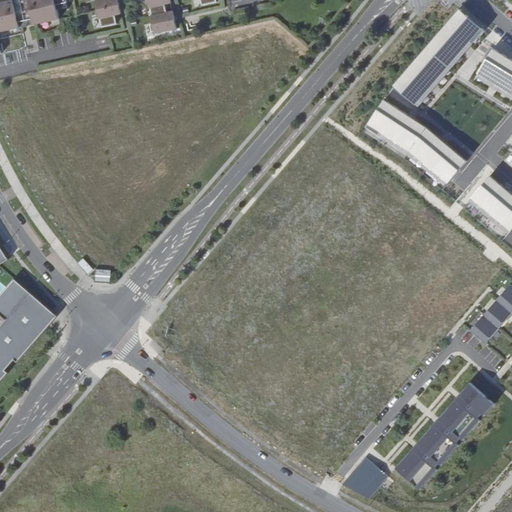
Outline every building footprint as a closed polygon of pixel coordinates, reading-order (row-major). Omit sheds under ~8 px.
[(0,0),(0,54),(2,54),(0,44),(0,31),(59,19),(56,5),(67,2),(66,0),(0,0)] [(96,0),(95,0),(99,18),(100,18),(102,27),(117,24),(115,15),(121,14),(117,0),(96,0)] [(146,0),(149,8),(150,7),(152,15),(150,16),(152,24),(150,24),(151,32),(153,32),(154,33),(176,29),(173,11),(166,12),(164,4),(171,3),(170,0),(146,0)] [(490,34),(461,9),(395,85),(420,105),(426,99),(429,102),(454,74),(511,108),(511,59),(483,42),(490,34)] [(385,98),(366,130),(407,154),(446,190),(469,161),(430,126),(385,98)] [(468,194),(510,228),(511,225),(511,189),(488,170),(468,194)] [(0,244),(0,264),(9,259),(0,244)] [(58,316),(15,278),(0,295),(0,314),(5,320),(0,325),(0,383),(9,373),(6,370),(15,360),(18,362),(58,316)] [(485,343),(511,312),(511,288),(473,332),(485,343)] [(421,489),(493,402),(468,382),(396,469),(421,489)] [(388,476),(366,455),(342,483),(371,496),(388,476)]
